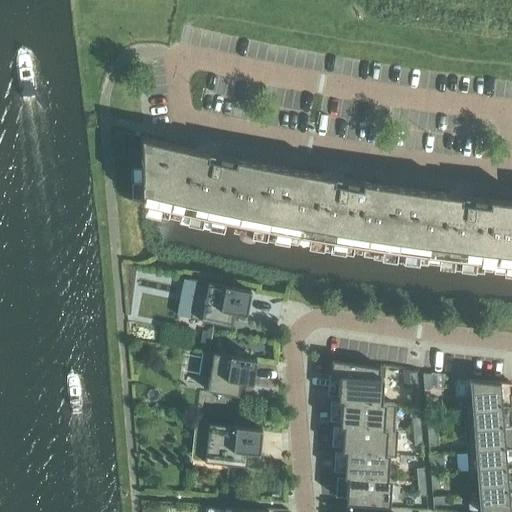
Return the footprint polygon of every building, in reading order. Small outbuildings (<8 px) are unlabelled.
[(166,142),(141,136),(142,202),(183,211),(223,220),(259,227),(287,232),(311,236),(352,243),(397,250),(441,256),(482,261),(507,264),(511,264),(511,200),(489,198),(449,193),(425,190),(406,187),(362,181),(322,174),(298,170),(271,165),(236,158),(196,149),(166,142)] [(198,281),(191,317),(232,325),(235,311),(246,314),(251,290),(189,278),(189,279),(198,281)] [(204,330),(200,348),(208,350),(212,332),(204,330)] [(194,349),(194,350),(203,352),(200,374),(210,376),(207,390),(239,395),(241,381),(253,383),(256,358),(194,349)] [(339,376),(338,400),(395,404),(395,403),(382,402),(383,377),(380,376),(380,367),(332,359),(331,375),(339,376)] [(409,372),(410,386),(418,386),(417,372),(409,372)] [(432,387),(431,372),(423,373),(424,388),(432,387)] [(464,406),(464,407),(511,403),(511,382),(470,378),(472,406),(464,406)] [(341,401),(340,425),(397,429),(397,428),(394,428),(395,404),(338,400),(338,401),(341,401)] [(511,403),(464,407),(466,429),(511,425),(511,403)] [(420,405),(412,405),(414,431),(422,430),(420,405)] [(427,418),(428,432),(436,431),(435,417),(427,418)] [(247,451),(259,452),(262,428),(192,420),(192,422),(209,424),(205,461),(246,465),(247,451)] [(343,426),(342,451),(396,454),(397,429),(340,425),(340,426),(343,426)] [(511,425),(466,429),(467,450),(511,446),(511,425)] [(422,430),(414,431),(415,445),(423,444),(422,430)] [(436,431),(428,432),(429,446),(437,445),(436,431)] [(511,446),(467,450),(469,472),(511,468),(511,446)] [(345,452),(344,476),(391,479),(391,478),(388,478),(389,455),(396,455),(396,454),(342,451),(342,452),(345,452)] [(430,461),(431,475),(439,474),(438,460),(430,461)] [(417,468),(418,482),(426,481),(425,467),(417,468)] [(477,472),(479,493),(511,490),(511,468),(469,472),(469,473),(477,472)] [(439,474),(431,475),(432,489),(440,488),(439,474)] [(391,479),(344,476),(344,477),(347,477),(346,502),(390,505),(391,479)] [(426,481),(418,482),(419,496),(427,495),(426,481)] [(511,511),(511,490),(479,493),(480,511),(495,511),(511,511)] [(433,496),(434,504),(448,503),(447,495),(433,496)]
